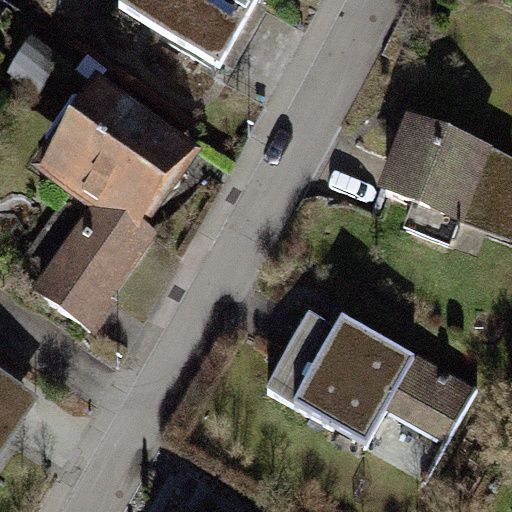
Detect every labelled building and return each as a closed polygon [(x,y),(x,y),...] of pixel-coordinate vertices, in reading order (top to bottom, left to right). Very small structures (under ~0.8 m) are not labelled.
[(284,0),(171,0),(255,49),(284,0)] [(511,0),(497,0),(511,8),(511,0)] [(205,132),(113,76),(16,237),(109,292),(205,132)] [(511,167),(407,117),(361,213),(511,285),(511,167)] [(468,400),(293,311),(245,404),(420,493),(468,400)] [(104,402),(0,336),(0,490),(34,511),(104,402)]
